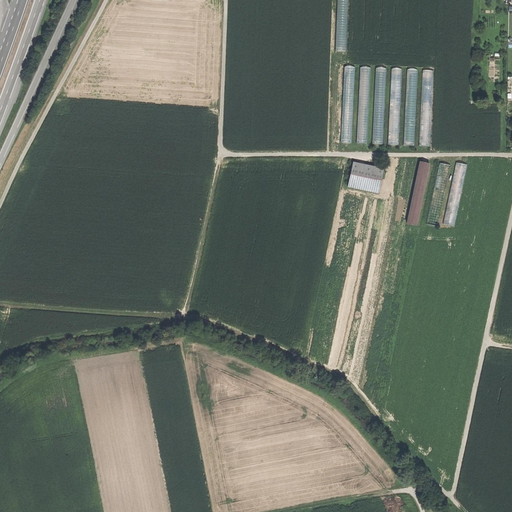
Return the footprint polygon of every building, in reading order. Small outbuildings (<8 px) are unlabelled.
[(349,0),(338,0),(336,51),(346,52),(349,0)] [(355,69),(344,68),(340,143),(351,144),(355,69)] [(360,69),(356,144),(367,145),(371,70),(360,69)] [(376,70),(372,145),(383,145),(387,71),(376,70)] [(392,71),(387,146),(398,146),(402,71),(392,71)] [(403,147),(414,147),(418,72),(407,72),(403,147)] [(419,147),(430,148),(434,73),(423,73),(419,147)] [(353,164),(347,188),(378,195),(383,171),(353,164)] [(406,225),(415,227),(429,166),(420,164),(406,225)] [(426,225),(437,228),(450,167),(439,165),(426,225)] [(442,226),(453,228),(466,167),(456,165),(442,226)]
